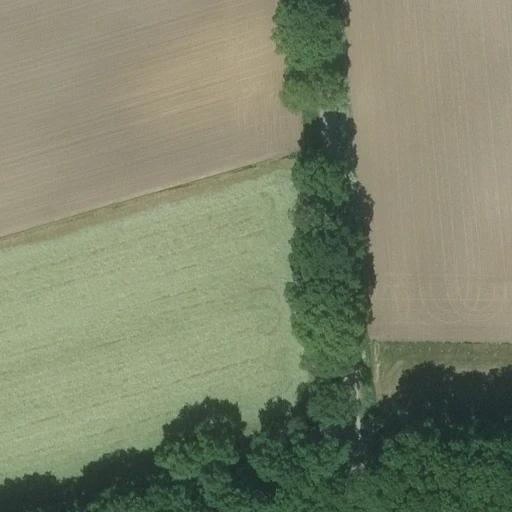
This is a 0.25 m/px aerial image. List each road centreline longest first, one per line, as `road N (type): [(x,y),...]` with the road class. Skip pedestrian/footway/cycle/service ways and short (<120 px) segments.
road 1 (unclassified): [(348,511),(350,419),(322,0)]
road 2 (track): [(41,511),(350,419)]
road 3 (track): [(351,479),(511,504)]
